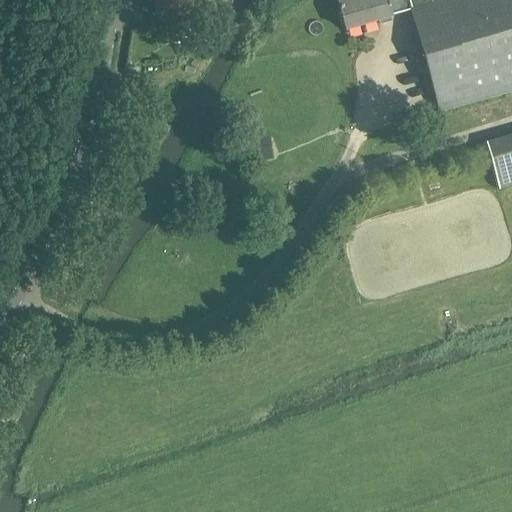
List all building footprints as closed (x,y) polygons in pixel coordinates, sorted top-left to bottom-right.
[(184,2),(184,0),(155,0),(154,8),(191,14),(193,3),(184,2)] [(200,0),(198,20),(213,22),(216,0),(200,0)] [(336,0),(345,31),(391,18),(390,17),(410,11),(408,0),(336,0)] [(511,0),(413,0),(409,1),(439,113),(511,91),(511,0)] [(511,134),(485,142),(498,190),(511,185),(511,134)]
